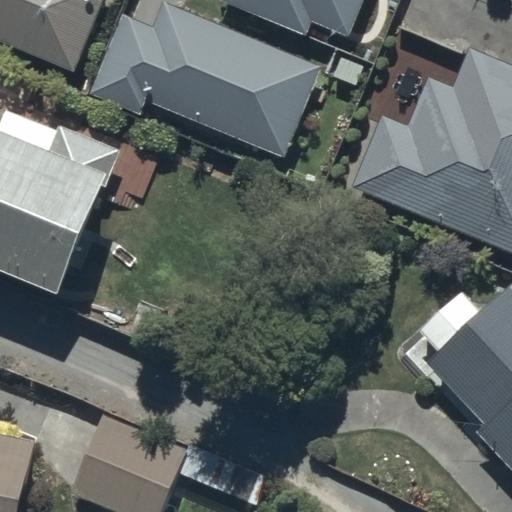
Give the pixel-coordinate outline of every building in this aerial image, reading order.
[(0,0),(0,32),(80,68),(108,0),(0,0)] [(151,99),(294,148),(325,66),(167,0),(166,0),(158,18),(137,11),(96,88),(142,110),(151,99)] [(232,0),(308,33),(316,20),(351,35),(366,0),(232,0)] [(358,185),(511,250),(511,63),(470,49),(459,84),(434,74),(417,119),(390,113),(358,185)] [(0,114),(0,264),(70,292),(129,145),(63,119),(55,136),(0,114)] [(208,162),(170,146),(150,193),(188,209),(208,162)] [(511,278),(424,358),(511,455),(511,278)] [(259,502),(268,474),(108,412),(77,491),(132,511),(165,511),(182,471),(259,502)] [(26,511),(42,433),(0,424),(0,511),(26,511)]
